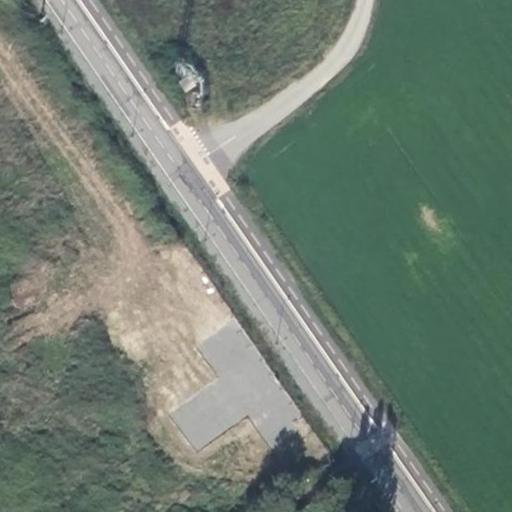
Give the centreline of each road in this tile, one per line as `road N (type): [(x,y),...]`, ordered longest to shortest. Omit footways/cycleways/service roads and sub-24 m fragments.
road 1 (unclassified): [(181,172),(416,511)]
road 2 (unclassified): [(365,0),(344,50),(311,85),(181,172)]
road 3 (unclassified): [(64,0),(181,172)]
